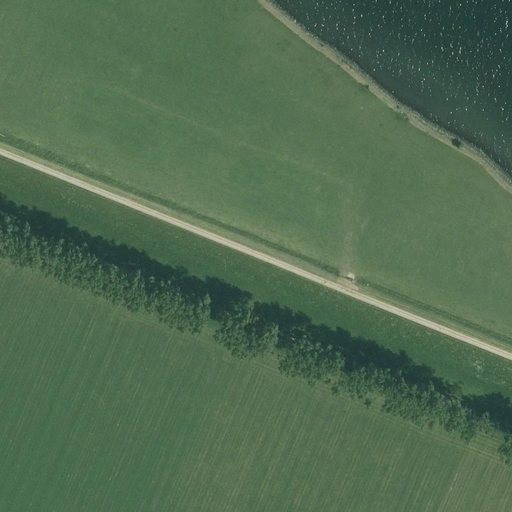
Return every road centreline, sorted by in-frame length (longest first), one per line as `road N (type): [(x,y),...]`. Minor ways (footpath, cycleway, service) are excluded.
road 1 (track): [(0,185),(511,393)]
road 2 (track): [(511,358),(0,152)]
